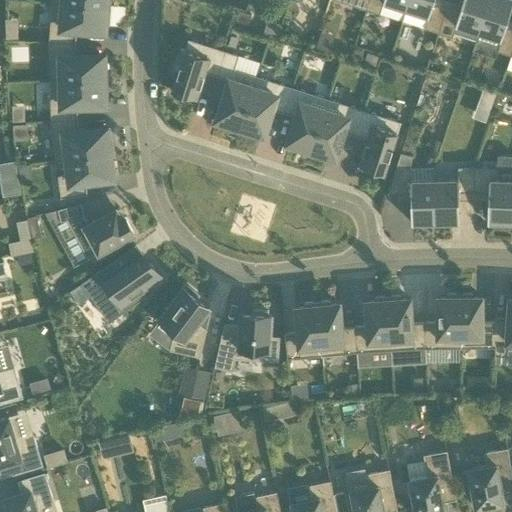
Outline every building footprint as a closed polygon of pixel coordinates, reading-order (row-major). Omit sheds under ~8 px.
[(334,0),(367,10),(370,0),(334,0)] [(370,0),(367,10),(381,15),(384,3),(407,11),(410,0),(370,0)] [(410,0),(407,11),(429,18),(426,29),(439,33),(447,10),(434,5),(435,0),(410,0)] [(447,10),(439,33),(453,38),(457,26),(479,34),(489,0),(464,0),(463,6),(460,14),(447,10)] [(511,0),(489,0),(479,34),(501,41),(498,52),(511,56),(511,55),(511,30),(506,28),(508,21),(511,7),(511,0)] [(53,3),(50,43),(76,43),(77,30),(105,32),(105,30),(108,30),(109,8),(53,3)] [(240,12),(236,24),(248,28),(252,16),(240,12)] [(181,66),(172,92),(175,92),(175,95),(193,101),(194,99),(197,99),(206,73),(216,76),(224,51),(189,40),(185,51),(182,49),(177,65),(181,66)] [(76,43),(50,43),(50,58),(62,57),(62,80),(107,79),(107,58),(104,58),(104,56),(76,57),(76,43)] [(224,51),(216,76),(230,81),(235,70),(240,56),(224,51)] [(367,54),(363,64),(375,69),(379,58),(367,54)] [(230,81),(217,121),(219,121),(219,124),(239,130),(256,76),(235,70),(230,81)] [(256,76),(239,130),(261,138),(262,135),(264,136),(273,109),(283,113),(291,88),(256,76)] [(62,80),(51,81),(52,121),(78,119),(78,106),(105,105),(105,103),(108,103),(107,79),(62,80)] [(291,88),(283,113),(297,117),(288,144),(291,144),(290,147),(311,154),(328,100),(291,88)] [(328,100),(311,154),(333,160),(333,158),(335,159),(344,132),(354,135),(362,110),(328,100)] [(362,110),(354,135),(368,140),(360,166),(363,167),(362,170),(381,176),(382,173),(385,174),(401,123),(362,110)] [(78,119),(52,121),(57,161),(68,160),(113,154),(110,131),(108,131),(107,129),(80,133),(78,119)] [(70,172),(59,176),(62,198),(88,195),(86,182),(114,178),(113,176),(116,175),(113,154),(68,160),(70,172)] [(398,165),(388,195),(411,194),(412,224),(436,224),(435,180),(411,181),(411,169),(398,165)] [(459,180),(435,180),(436,224),(460,223),(460,201),(459,193),(474,193),(475,168),(458,168),(459,180)] [(475,168),(474,193),(489,193),(489,201),(488,223),(511,223),(511,180),(500,180),(499,169),(475,168)] [(82,204),(59,210),(62,222),(68,220),(89,259),(113,245),(115,249),(129,241),(127,238),(135,234),(126,218),(122,219),(117,210),(89,225),(84,216),(85,215),(82,204)] [(115,261),(82,283),(110,323),(147,296),(144,291),(163,278),(151,262),(150,262),(149,264),(143,255),(122,270),(115,261)] [(184,288),(160,321),(176,333),(174,337),(170,351),(201,358),(207,330),(207,329),(199,323),(207,312),(210,308),(198,298),(200,296),(189,287),(187,290),(184,288)] [(438,323),(425,323),(426,347),(426,349),(461,349),(461,338),(460,294),(455,294),(447,294),(447,298),(438,298),(438,323)] [(461,338),(461,349),(495,348),(495,322),(490,322),(483,322),(482,298),(478,298),(473,298),(473,297),(473,294),(468,294),(460,294),(461,338)] [(398,296),(388,297),(391,339),(392,351),(426,349),(426,347),(425,323),(421,323),(412,324),(412,322),(411,299),(407,300),(401,300),(401,298),(401,296),(398,296)] [(368,326),(355,327),(357,351),(357,353),(392,351),(391,339),(388,297),(385,297),(375,298),(376,302),(367,302),(368,326)] [(495,348),(495,356),(508,357),(509,349),(511,349),(511,299),(509,323),(495,322),(495,348)] [(326,302),(318,303),(322,345),(323,356),(357,353),(357,351),(355,327),(352,327),(342,328),(342,326),(340,304),(336,305),(331,305),(331,303),(331,301),(326,302)] [(287,334),(285,334),(288,360),(289,360),(323,356),(322,345),(318,303),(313,303),(305,304),(305,307),(296,308),(298,333),(287,334)] [(225,324),(215,367),(234,371),(236,359),(279,362),(281,337),(270,336),(272,315),(269,315),(269,311),(254,310),(254,314),(251,314),(251,317),(241,317),(241,325),(225,324)] [(0,404),(23,398),(15,367),(0,370),(0,404)] [(186,371),(181,393),(204,399),(209,376),(186,371)] [(483,378),(483,391),(491,391),(492,378),(483,378)] [(357,385),(347,386),(347,395),(358,393),(357,385)] [(399,397),(385,399),(387,413),(401,411),(399,397)] [(457,403),(444,406),(446,419),(459,416),(457,403)] [(223,414),(214,416),(218,435),(227,433),(223,414)] [(10,417),(0,420),(0,466),(13,462),(16,474),(43,466),(34,436),(17,441),(10,417)] [(182,424),(161,428),(163,439),(184,435),(182,424)] [(122,437),(100,443),(104,460),(126,455),(122,437)] [(487,467),(469,470),(476,509),(479,509),(480,511),(495,508),(494,506),(505,504),(503,493),(511,490),(511,469),(508,449),(485,453),(487,467)] [(65,450),(45,453),(47,464),(67,461),(65,450)] [(411,481),(407,482),(409,497),(413,496),(416,511),(445,511),(444,503),(457,500),(448,451),(424,455),(428,477),(410,480),(411,481)] [(369,488),(351,492),(355,511),(393,511),(398,511),(390,470),(366,474),(369,488)] [(22,493),(5,498),(9,511),(38,511),(37,508),(54,503),(45,473),(19,482),(22,493)] [(310,500),(293,504),(294,511),(337,511),(331,481),(308,486),(310,500)] [(257,511),(252,511),(281,511),(278,492),(254,497),(257,511)] [(201,511),(226,511),(224,503),(201,508),(201,511)]
